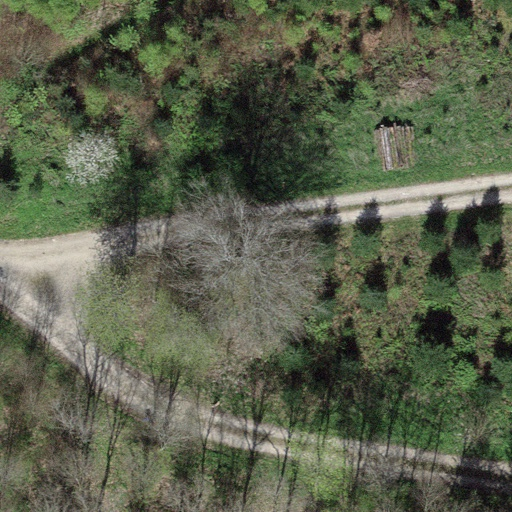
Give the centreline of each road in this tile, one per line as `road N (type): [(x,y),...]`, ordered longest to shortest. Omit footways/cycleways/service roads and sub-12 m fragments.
road 1 (track): [(0,298),(82,366),(199,418),(511,482)]
road 2 (track): [(511,176),(0,235)]
